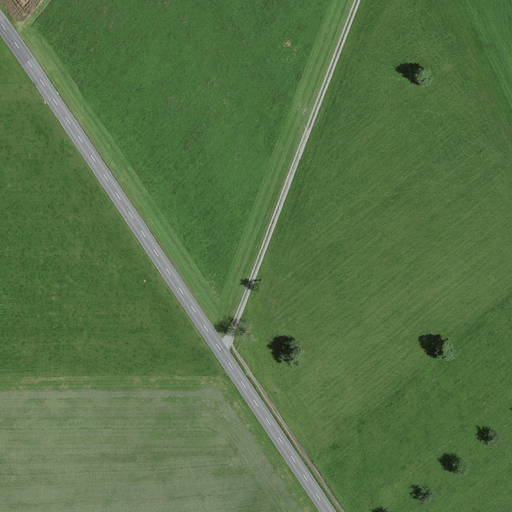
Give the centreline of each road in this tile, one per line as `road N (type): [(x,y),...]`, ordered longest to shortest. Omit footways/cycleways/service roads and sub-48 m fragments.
road 1 (tertiary): [(0,21),(327,511)]
road 2 (track): [(222,355),(356,0)]
